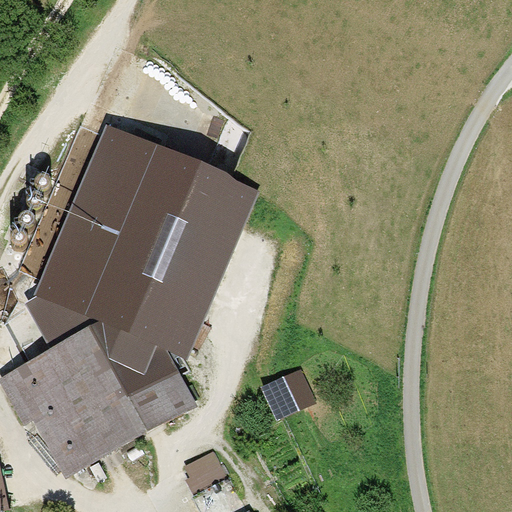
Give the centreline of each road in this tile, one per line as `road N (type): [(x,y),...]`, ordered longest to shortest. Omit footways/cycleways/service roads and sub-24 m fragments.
road 1 (track): [(420,511),(405,410),(418,294),(438,199),(481,104),(511,71)]
road 2 (track): [(117,0),(0,193)]
road 3 (track): [(0,410),(35,484),(65,500),(112,503),(124,511)]
